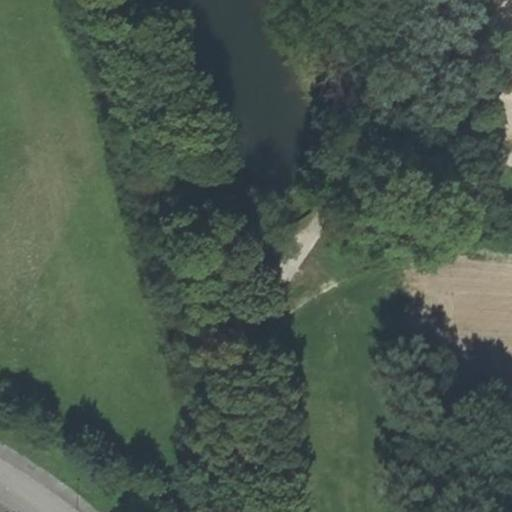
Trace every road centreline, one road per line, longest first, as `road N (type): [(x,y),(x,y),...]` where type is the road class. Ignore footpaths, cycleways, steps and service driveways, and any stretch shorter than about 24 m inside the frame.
road 1 (unclassified): [(117,0),(214,222),(250,449),(247,511)]
road 2 (track): [(214,222),(261,212),(283,267),(338,201),(404,149),(511,155)]
